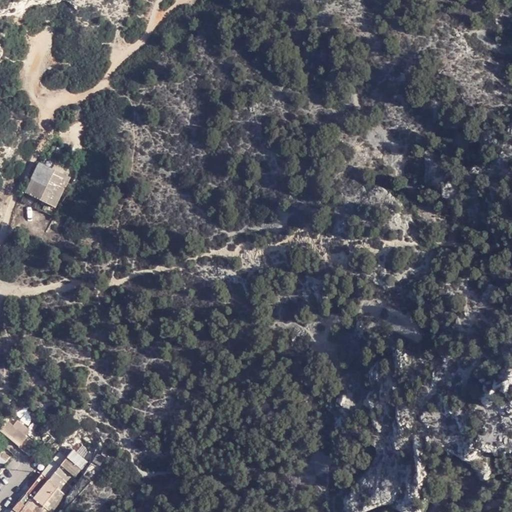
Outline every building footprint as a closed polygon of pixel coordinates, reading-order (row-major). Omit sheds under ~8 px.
[(36,177),(45,181),(53,165),(44,161),(36,177)] [(62,170),(74,175),(78,167),(66,162),(62,170)] [(53,165),(45,181),(54,186),(62,170),(53,165)] [(54,186),(65,192),(74,175),(62,170),(54,186)] [(29,191),(38,195),(45,181),(36,177),(29,191)] [(45,181),(38,195),(59,206),(65,192),(54,186),(45,181)] [(2,430),(22,447),(30,438),(9,421),(2,430)] [(69,458),(75,451),(73,448),(67,456),(69,458)] [(0,454),(0,455),(5,460),(9,456),(2,451),(0,454)] [(69,458),(84,470),(91,462),(75,451),(69,458)] [(67,456),(63,453),(57,460),(64,464),(69,458),(67,456)] [(104,466),(108,459),(101,454),(97,461),(104,466)] [(64,464),(78,477),(84,470),(69,458),(64,464)] [(51,468),(57,473),(64,464),(57,460),(51,468)] [(57,473),(72,485),(78,477),(64,464),(57,473)] [(94,479),(102,468),(95,464),(88,475),(94,479)] [(45,475),(52,479),(57,473),(51,468),(45,475)] [(52,479),(67,492),(72,485),(57,473),(52,479)] [(29,494),(36,499),(40,495),(52,479),(45,475),(29,494)] [(55,506),(67,492),(52,479),(40,495),(55,506)] [(22,503),(29,508),(36,499),(29,494),(22,503)] [(29,508),(34,511),(51,511),(36,499),(29,508)] [(16,511),(17,511),(25,511),(29,508),(22,503),(16,511)]
